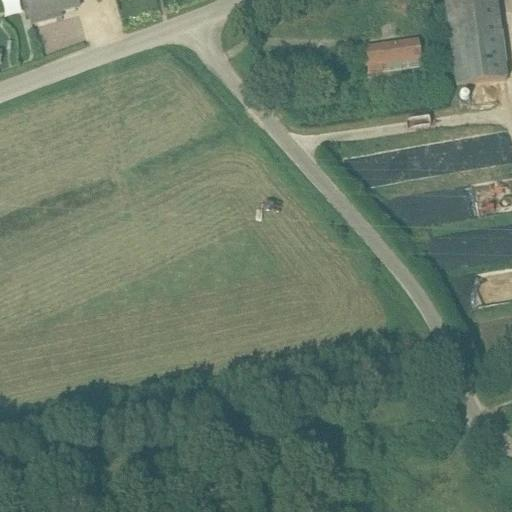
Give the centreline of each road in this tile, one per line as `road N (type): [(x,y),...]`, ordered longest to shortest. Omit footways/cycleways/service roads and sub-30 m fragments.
road 1 (unclassified): [(511,448),(473,407),(418,290),(183,26)]
road 2 (unclassified): [(0,96),(183,26)]
